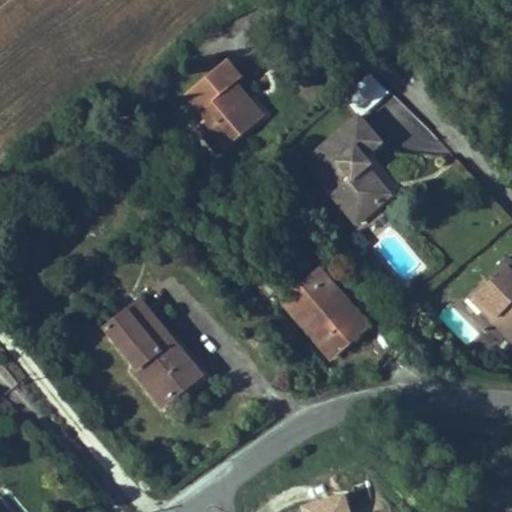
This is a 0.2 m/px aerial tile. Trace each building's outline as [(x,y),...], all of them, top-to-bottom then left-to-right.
[(219,154),(264,117),(253,103),(247,108),(230,88),(242,78),(227,60),(187,93),(208,118),(213,125),(202,134),(219,154)] [(346,97),(359,116),(389,94),(375,76),(346,97)] [(365,168),(359,160),(362,158),(380,143),(357,117),(315,153),(342,185),(331,195),(356,224),(389,196),(365,168)] [(202,134),(213,125),(208,118),(197,127),(202,134)] [(342,185),(315,153),(303,163),(331,195),(342,185)] [(368,165),(362,158),(359,160),(365,168),(368,165)] [(335,224),(329,216),(323,221),(330,229),(335,224)] [(511,262),(507,257),(502,262),(511,271),(511,262)] [(362,331),(332,296),(338,291),(313,262),(276,293),(330,358),(362,331)] [(511,271),(502,262),(468,296),(511,340),(511,271)] [(410,307),(392,286),(384,293),(401,314),(410,307)] [(367,326),(338,291),(332,296),(362,331),(367,326)] [(211,377),(178,336),(172,341),(140,301),(107,328),(138,367),(134,370),(163,406),(182,390),(187,396),(211,377)] [(347,511),(343,496),(305,508),(305,511),(347,511)]
